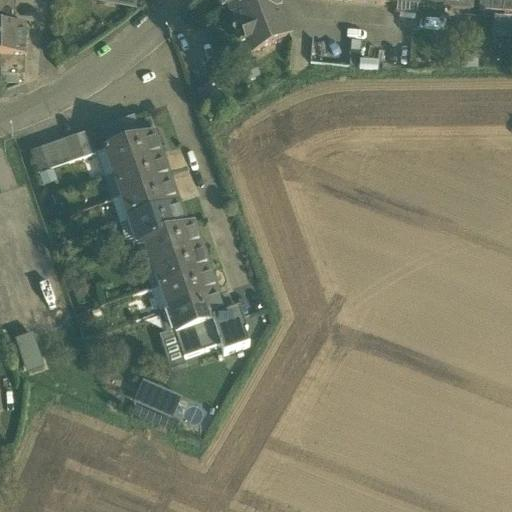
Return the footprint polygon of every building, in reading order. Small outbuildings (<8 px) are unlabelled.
[(0,0),(0,28),(13,29),(12,0),(0,0)] [(96,0),(96,2),(133,9),(134,0),(96,0)] [(289,36),(274,0),(225,0),(229,8),(235,6),(238,13),(233,15),(253,54),(289,36)] [(395,0),(377,0),(377,7),(395,9),(395,0)] [(431,0),(395,0),(395,9),(430,12),(431,0)] [(470,0),(431,0),(430,12),(432,12),(432,13),(469,16),(470,0)] [(511,0),(478,0),(478,13),(511,16),(511,0)] [(13,29),(0,28),(0,59),(24,59),(24,29),(13,29)] [(24,59),(0,59),(0,79),(24,80),(24,59)] [(132,119),(121,123),(129,145),(140,141),(132,119)] [(121,123),(110,127),(118,149),(129,145),(121,123)] [(110,127),(98,131),(106,153),(107,153),(118,149),(110,127)] [(98,131),(87,135),(95,157),(106,153),(98,131)] [(87,135),(76,139),(84,161),(95,157),(87,135)] [(118,149),(107,153),(115,176),(161,161),(153,137),(140,141),(129,145),(118,149)] [(76,139),(65,143),(73,165),(84,161),(76,139)] [(65,143),(53,147),(61,169),(73,165),(65,143)] [(53,147),(42,151),(50,173),(61,169),(53,147)] [(42,151),(30,155),(38,177),(50,173),(42,151)] [(161,161),(115,176),(123,199),(169,184),(161,161)] [(169,184),(123,199),(131,222),(177,207),(169,184)] [(177,207),(131,222),(139,246),(146,243),(185,230),(177,207)] [(185,230),(146,243),(154,266),(200,250),(192,227),(185,230)] [(200,250),(154,266),(162,289),(208,273),(200,250)] [(208,273),(162,289),(170,312),(216,296),(208,273)] [(216,296),(170,312),(178,334),(179,335),(211,324),(224,320),(224,318),(216,296)] [(239,313),(224,318),(224,320),(211,324),(220,349),(223,358),(249,349),(244,336),(246,335),(239,313)] [(211,324),(179,335),(178,334),(174,336),(183,362),(220,349),(211,324)] [(43,370),(33,340),(15,346),(26,376),(43,370)] [(180,402),(167,397),(160,415),(173,420),(180,402)]
